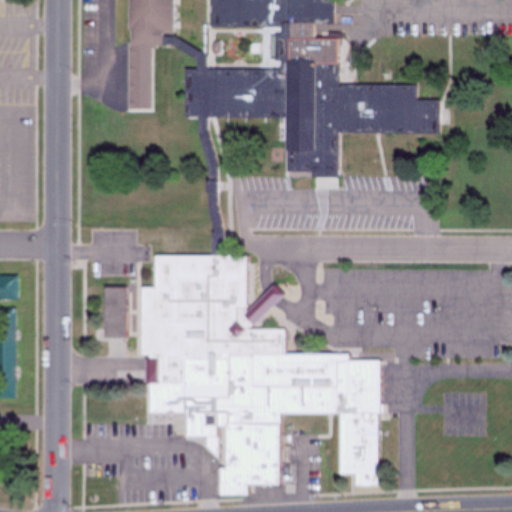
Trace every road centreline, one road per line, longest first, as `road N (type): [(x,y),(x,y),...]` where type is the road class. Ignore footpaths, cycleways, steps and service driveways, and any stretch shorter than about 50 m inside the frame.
road 1 (residential): [(60,511),(60,0)]
road 2 (residential): [(246,237),(511,241)]
road 3 (secondary): [(511,506),(357,511)]
